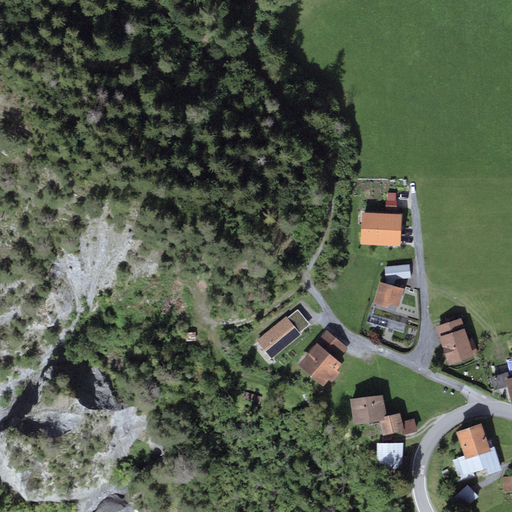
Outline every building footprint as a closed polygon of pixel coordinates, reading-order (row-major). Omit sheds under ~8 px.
[(396,201),(385,201),(385,210),(396,211),(396,201)] [(361,244),(400,246),(401,215),(362,213),(361,244)] [(409,264),(384,267),(386,281),(387,280),(396,280),(411,278),(409,264)] [(385,284),(380,282),(373,304),(388,308),(389,304),(399,307),(404,289),(393,286),(385,284)] [(298,310),(288,318),(300,333),(310,325),(298,310)] [(406,324),(369,313),(366,322),(403,333),(406,324)] [(287,316),(257,341),(271,359),(301,335),(300,333),(288,318),(287,316)] [(461,317),(436,326),(448,364),(474,356),(473,354),(478,352),(474,339),(469,340),(461,317)] [(326,331),(297,366),(323,387),(342,364),(337,360),(347,348),(326,331)] [(196,333),(187,334),(187,342),(196,341),(196,333)] [(504,374),(491,377),(494,390),(508,387),(505,376),(504,374)] [(383,394),(350,399),(354,425),(380,421),(384,420),(384,417),(387,416),(383,394)] [(384,420),(380,421),(383,436),(401,432),(402,435),(418,431),(415,418),(402,421),(400,413),(387,416),(384,417),(384,420)] [(481,424),(456,432),(464,456),(452,460),(460,483),(476,477),(475,474),(487,470),(488,475),(502,470),(494,447),(493,447),(490,440),(487,442),(481,424)] [(403,443),(377,443),(377,469),(403,469),(403,456),(403,443)] [(511,477),(502,477),(503,493),(511,492),(511,477)] [(468,485),(450,500),(460,511),(478,497),(468,485)]
